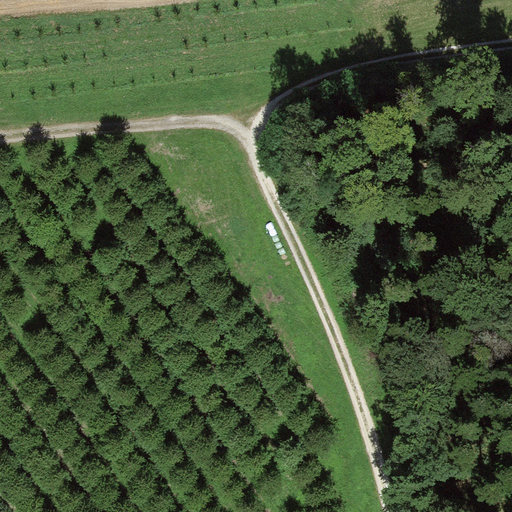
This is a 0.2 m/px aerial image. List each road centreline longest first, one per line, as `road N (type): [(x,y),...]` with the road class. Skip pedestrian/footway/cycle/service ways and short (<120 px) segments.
road 1 (track): [(231,120),(339,352),(381,511)]
road 2 (track): [(474,21),(320,60),(231,120)]
road 3 (track): [(231,120),(0,136)]
